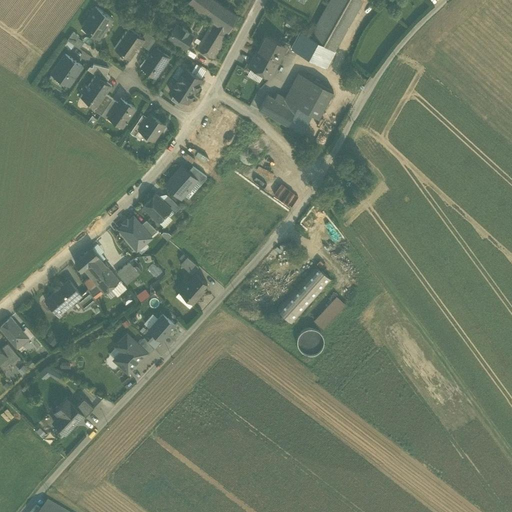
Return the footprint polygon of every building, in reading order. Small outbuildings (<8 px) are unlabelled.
[(188,0),(186,3),(212,23),(228,32),(226,35),(231,37),(240,19),(213,0),(188,0)] [(329,0),(309,37),(334,51),(363,0),(362,0),(329,0)] [(81,28),(98,39),(112,19),(96,7),(81,28)] [(196,50),(214,59),(226,35),(228,32),(212,23),(196,50)] [(168,39),(184,49),(193,36),(187,32),(188,31),(182,28),(182,29),(176,25),(168,39)] [(141,43),(143,39),(141,38),(127,27),(113,46),(121,52),(129,58),(141,43)] [(67,40),(79,48),(83,43),(77,38),(78,36),(73,32),(67,40)] [(146,47),(153,37),(145,32),(141,38),(143,39),(141,43),(146,47)] [(291,48),(325,68),(334,51),(309,37),(300,32),(291,48)] [(270,79),(282,56),(287,46),(280,42),(265,34),(247,67),(270,79)] [(154,46),(156,48),(161,42),(153,37),(146,47),(150,51),(154,46)] [(282,39),(280,42),(287,46),(282,56),(283,57),(290,44),(282,39)] [(139,66),(154,78),(169,58),(156,48),(154,46),(150,51),(139,66)] [(82,65),(65,54),(51,73),(68,85),(82,65)] [(95,74),(106,82),(110,76),(107,74),(108,68),(93,64),(92,67),(89,66),(87,69),(95,75),(95,74)] [(177,80),(195,91),(203,79),(185,68),(177,80)] [(274,98),(267,94),(258,110),(287,126),(297,107),(304,111),(318,119),(333,92),(298,73),(285,97),(277,93),(274,98)] [(106,82),(95,74),(95,75),(87,87),(85,86),(84,85),(83,87),(81,88),(81,89),(80,91),(82,93),(80,97),(95,107),(97,104),(98,104),(105,94),(111,85),(106,82)] [(184,101),(187,103),(195,91),(177,80),(170,92),(174,95),(184,101)] [(112,98),(105,94),(98,104),(97,104),(95,107),(93,110),(101,114),(112,98)] [(184,101),(174,95),(171,100),(181,106),(184,101)] [(118,102),(112,98),(101,114),(106,119),(107,117),(118,102)] [(135,107),(121,98),(118,102),(107,117),(122,127),(135,107)] [(304,111),(297,107),(287,126),(294,130),(304,111)] [(138,130),(147,117),(142,114),(130,132),(134,136),(138,130)] [(153,140),(165,124),(149,114),(147,117),(138,130),(153,140)] [(196,180),(188,172),(182,167),(165,186),(168,188),(168,189),(172,192),(180,198),(196,180)] [(196,180),(201,184),(207,177),(192,167),(188,172),(196,180)] [(158,222),(171,209),(162,201),(155,194),(143,207),(158,222)] [(162,201),(171,209),(175,213),(180,208),(167,196),(162,201)] [(151,238),(133,216),(118,229),(135,248),(143,241),(145,243),(151,238)] [(237,230),(226,241),(244,258),(255,247),(237,230)] [(112,231),(104,235),(108,242),(115,238),(112,231)] [(83,269),(99,256),(92,248),(74,262),(81,271),(83,269)] [(99,256),(83,269),(95,283),(104,293),(110,288),(119,280),(108,267),(109,266),(104,261),(103,262),(99,256)] [(180,265),(191,275),(198,267),(187,257),(180,265)] [(129,262),(116,273),(126,283),(138,273),(129,262)] [(330,281),(314,267),(275,311),(290,324),(330,281)] [(195,273),(180,289),(194,301),(204,290),(203,288),(207,283),(195,273)] [(81,294),(69,280),(45,300),(58,316),(63,312),(62,311),(75,300),(81,294)] [(126,288),(119,280),(110,288),(117,296),(126,288)] [(104,293),(95,283),(88,287),(95,300),(104,293)] [(88,288),(81,294),(75,300),(83,310),(95,300),(88,288)] [(140,301),(149,295),(146,289),(137,295),(140,301)] [(343,306),(334,297),(314,319),(324,327),(343,306)] [(148,332),(161,343),(176,327),(163,316),(148,332)] [(29,339),(10,317),(0,325),(0,328),(17,349),(27,340),(29,339)] [(321,353),(322,330),(300,329),(299,352),(321,353)] [(46,337),(52,344),(59,337),(53,331),(46,337)] [(114,359),(127,372),(145,353),(126,334),(116,345),(121,351),(114,359)] [(33,335),(29,339),(27,340),(35,350),(41,344),(33,335)] [(7,343),(0,348),(6,356),(11,363),(19,356),(7,343)] [(50,375),(57,380),(61,375),(46,364),(39,374),(46,380),(50,375)] [(61,429),(65,434),(83,416),(83,415),(75,408),(66,399),(54,412),(58,415),(60,418),(55,424),(56,425),(61,429)] [(84,399),(75,408),(83,415),(83,416),(85,417),(93,408),(84,399)]
